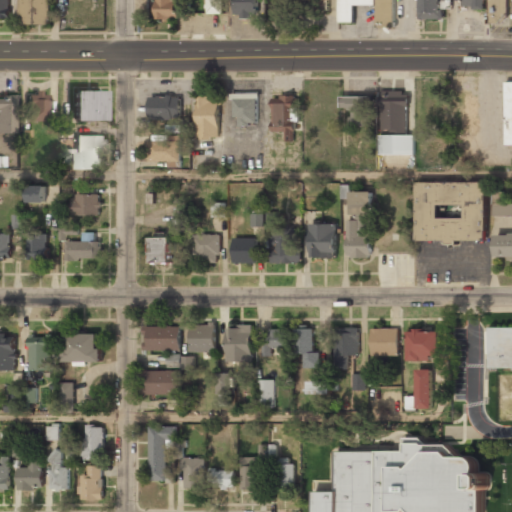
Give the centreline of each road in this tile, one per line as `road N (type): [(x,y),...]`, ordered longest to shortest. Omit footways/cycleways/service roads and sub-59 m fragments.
road 1 (tertiary): [(511,56),(0,58)]
road 2 (residential): [(124,0),(123,511)]
road 3 (residential): [(0,296),(511,296)]
